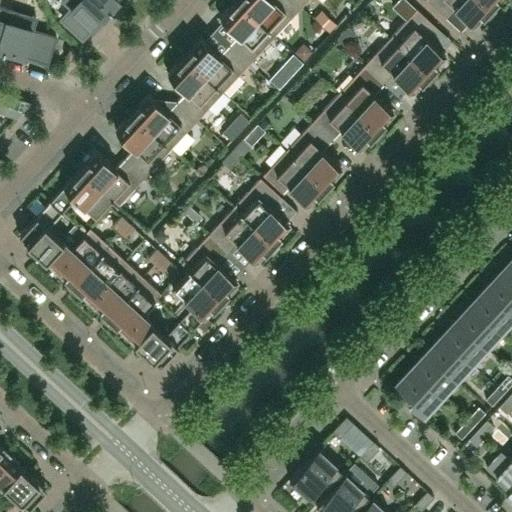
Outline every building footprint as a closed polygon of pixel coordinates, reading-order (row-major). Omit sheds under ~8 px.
[(109,7),(114,0),(76,0),(70,7),(91,26),(100,16),(108,8),(110,10),(111,9),(109,7)] [(248,61),(275,33),(238,0),(232,0),(218,15),(237,33),(229,42),(228,42),(248,61)] [(238,0),(275,33),(301,5),(295,0),(238,0)] [(401,0),(374,0),(383,15),(377,19),(382,28),(409,12),(401,0)] [(491,6),(484,0),(426,0),(444,16),(445,15),(454,5),(473,23),(489,5),(491,6)] [(23,53),(31,27),(9,20),(12,10),(13,8),(0,4),(0,46),(2,47),(1,50),(3,50),(4,47),(23,53)] [(426,35),(435,26),(436,25),(416,6),(389,35),(430,72),(429,70),(445,53),(426,35)] [(320,8),(312,16),(329,31),(336,23),(320,8)] [(47,61),(56,34),(43,30),(34,57),(47,61)] [(222,90),(248,61),(228,42),(227,43),(228,43),(219,53),(200,35),(184,53),(182,51),(181,52),(222,90)] [(430,72),(389,35),(363,63),(384,82),(384,81),(392,71),(412,89),(428,71),(430,73),(430,72)] [(302,41),(293,50),(303,59),(312,50),(302,41)] [(196,118),(222,90),(181,52),(183,54),(166,72),(185,89),(177,99),(176,98),(176,99),(196,118)] [(374,91),(383,82),(384,82),(363,63),(337,91),(378,129),(378,128),(377,127),(393,109),(374,91)] [(0,111),(16,116),(17,114),(31,100),(0,90),(0,111)] [(378,129),(337,91),(311,119),(332,138),(332,137),(340,128),(360,145),(376,128),(378,129)] [(170,146),(196,118),(176,99),(175,99),(176,100),(167,109),(148,92),(132,110),(130,108),(129,108),(170,146)] [(264,120),(282,141),(305,121),(287,100),(264,120)] [(144,174),(170,146),(129,108),(129,109),(131,110),(114,128),(133,146),(125,155),(124,155),(144,174)] [(322,148),(331,138),(331,139),(332,138),(311,119),(285,147),(326,185),(325,183),(341,165),(322,148)] [(243,137),(232,149),(239,155),(250,144),(243,137)] [(326,185),(285,147),(262,173),(283,191),(283,190),(288,184),(307,202),(324,184),(326,186),(326,185)] [(118,202),(144,174),(124,155),(123,156),(124,156),(115,166),(96,148),(79,166),(78,164),(77,165),(118,202)] [(239,155),(232,149),(221,160),(229,167),(239,155)] [(118,202),(77,165),(79,167),(49,199),(48,198),(61,210),(74,196),(94,214),(111,197),(118,203),(118,202)] [(270,204),(279,195),(280,194),(260,175),(233,204),(274,242),(274,241),(273,240),(289,222),(270,204)] [(71,246),(48,225),(61,210),(48,198),(48,199),(18,232),(35,248),(33,249),(34,250),(35,248),(53,265),(71,246)] [(274,242),(233,204),(207,232),(228,251),(228,250),(236,241),(255,258),(272,241),(273,242),(274,242)] [(119,229),(127,221),(121,214),(112,223),(119,229)] [(134,227),(127,221),(119,229),(126,235),(134,227)] [(70,283),(107,242),(89,225),(71,246),(53,265),(52,265),(53,266),(54,265),(71,281),(69,282),(70,283)] [(159,228),(152,235),(160,242),(164,237),(164,232),(159,228)] [(218,261),(227,251),(227,252),(228,251),(207,232),(181,260),(222,298),(221,296),(237,278),(218,261)] [(88,298),(125,258),(107,242),(70,283),(72,282),(88,297),(87,298),(88,298)] [(154,262),(162,253),(156,247),(148,256),(154,262)] [(161,268),(169,259),(162,253),(154,262),(161,268)] [(511,254),(498,269),(511,281),(511,254)] [(105,315),(143,275),(125,258),(88,298),(88,299),(89,298),(106,313),(104,315),(105,315)] [(190,329),(220,297),(221,299),(222,298),(181,260),(181,261),(188,267),(171,285),(191,304),(178,318),(191,330),(190,329)] [(511,281),(498,269),(484,285),(511,311),(511,281)] [(142,312),(161,291),(143,275),(105,315),(105,316),(107,314),(123,330),(123,331),(142,311),(142,312)] [(511,314),(511,311),(484,285),(469,301),(499,329),(511,314)] [(499,329),(469,301),(454,317),(484,345),(499,329)] [(159,363),(190,330),(191,331),(191,330),(178,318),(165,332),(142,312),(142,311),(123,331),(124,331),(142,347),(140,348),(141,349),(143,348),(159,363)] [(484,345),(454,317),(440,333),(470,361),(484,345)] [(470,361),(440,333),(425,349),(455,377),(470,361)] [(455,377),(425,349),(410,365),(440,393),(455,377)] [(440,393),(410,365),(395,381),(410,395),(411,396),(408,399),(422,412),(440,393)] [(502,391),(511,380),(511,377),(507,373),(496,385),(502,391)] [(491,403),(502,391),(496,385),(485,397),(491,403)] [(506,411),(511,404),(511,400),(506,395),(498,405),(506,411)] [(473,424),(484,411),(478,405),(466,418),(473,424)] [(339,436),(353,421),(346,415),(332,429),(339,436)] [(461,437),(473,424),(466,418),(454,431),(461,437)] [(484,435),(493,425),(486,418),(477,428),(484,435)] [(484,435),(477,428),(468,437),(475,444),(484,435)] [(366,461),(379,446),(372,439),(359,454),(366,461)] [(0,464),(11,453),(10,452),(10,453),(0,444),(0,464)] [(341,468),(335,462),(319,448),(320,447),(318,445),(288,477),(306,493),(317,481),(323,487),(341,468)] [(21,511),(45,486),(29,471),(30,469),(28,470),(11,454),(11,453),(0,464),(0,479),(16,494),(2,508),(6,511),(21,511)] [(511,459),(496,475),(509,487),(505,491),(509,495),(511,498),(511,459)] [(392,485),(406,471),(399,464),(385,479),(392,485)] [(368,493),(362,487),(344,470),(315,502),(326,511),(338,511),(344,506),(350,511),(368,493)] [(419,510),(433,495),(426,489),(412,504),(419,510)] [(388,511),(389,511),(371,495),(355,511),(388,511)]
